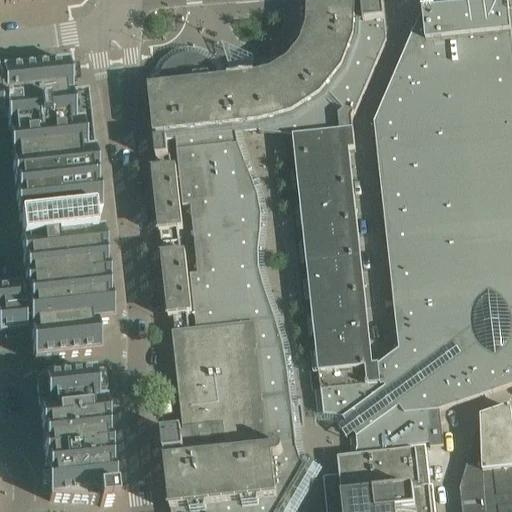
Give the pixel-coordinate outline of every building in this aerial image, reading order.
[(159,89),(149,90),(158,173),(172,172),(171,159),(169,159),(167,143),(176,142),(236,135),(248,134),(260,133),(260,135),(294,139),(294,140),(354,133),(352,122),(387,42),(383,3),(308,11),(307,31),(306,36),(305,39),(303,43),(301,47),(300,50),(298,53),(294,58),(291,62),(287,65),(281,70),(278,71),(274,73),(270,75),(265,77),(261,78),(257,78),(255,79),(255,78),(251,78),(241,79),(229,80),(229,81),(220,82),(217,72),(209,62),(198,57),(186,56),(175,59),(166,67),(160,78),(159,89)] [(511,37),(508,4),(423,14),(413,38),(421,42),(416,52),(408,49),(375,126),(400,353),(379,367),(381,387),(321,393),(324,416),(334,417),(344,421),(348,419),(349,421),(348,422),(346,426),(347,432),(351,435),(355,436),(359,434),(360,436),(357,439),(356,458),(426,450),(425,446),(430,449),(428,429),(429,429),(442,428),(440,412),(511,387),(511,37)] [(413,38),(408,49),(416,52),(421,42),(413,38)] [(69,63),(0,70),(0,415),(39,412),(49,502),(99,505),(99,508),(117,506),(97,325),(113,323),(88,91),(72,92),(69,63)] [(373,368),(352,176),(350,153),(356,152),(354,133),(294,140),(321,393),(381,387),(379,367),(373,368)] [(191,208),(259,201),(258,199),(252,181),(245,164),(239,147),(236,135),(176,142),(183,209),(191,208)] [(172,172),(158,173),(153,174),(156,203),(182,200),(176,142),(167,143),(169,159),(171,159),(172,172)] [(182,200),(156,203),(160,236),(161,235),(164,258),(163,259),(166,289),(191,286),(190,277),(198,276),(196,252),(191,208),(183,209),(182,200)] [(196,252),(260,245),(261,235),(262,217),(259,201),(191,208),(196,252)] [(264,290),(261,277),(259,271),(259,253),(260,245),(196,252),(198,276),(190,277),(191,286),(195,316),(271,310),(264,290)] [(166,289),(169,320),(174,320),(188,318),(190,333),(197,332),(195,316),(191,286),(166,289)] [(178,379),(287,367),(284,348),(276,324),(271,310),(195,316),(197,332),(190,333),(188,318),(174,320),(176,335),(173,335),(178,379)] [(184,435),(294,423),(288,372),(287,367),(178,379),(184,435)] [(482,432),(477,433),(460,491),(462,511),(511,511),(511,414),(511,409),(481,419),(482,432)] [(276,511),(303,466),(300,461),(297,450),(294,423),(184,435),(163,437),(170,511),(276,511)] [(430,449),(444,448),(442,428),(429,429),(430,449)] [(342,494),(429,485),(426,450),(356,458),(338,460),(342,494)] [(343,511),(432,511),(429,485),(342,494),(343,511)]
